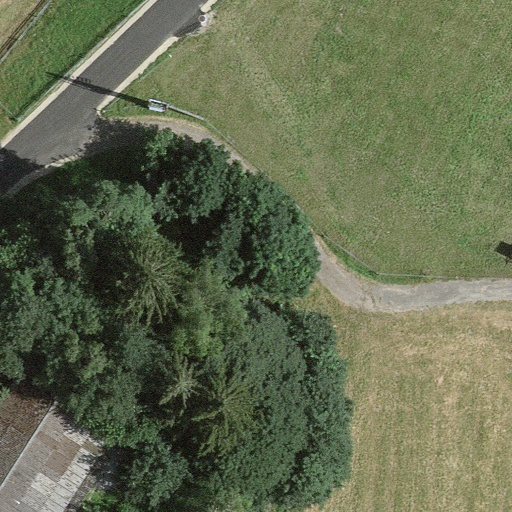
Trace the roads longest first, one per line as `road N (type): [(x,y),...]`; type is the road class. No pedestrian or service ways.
road 1 (track): [(511,291),(358,295),(340,286),(263,195),(204,146),(148,133),(38,136)]
road 2 (unclassified): [(0,173),(180,0)]
